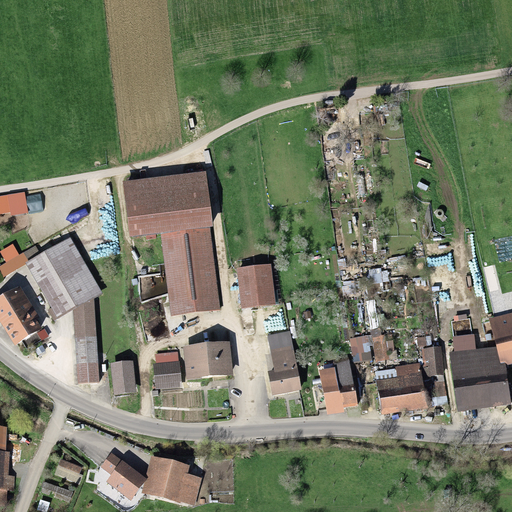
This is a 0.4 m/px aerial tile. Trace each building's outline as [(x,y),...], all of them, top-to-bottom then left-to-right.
[(161,236),(210,230),(203,177),(126,187),(132,239),(161,236)] [(107,193),(86,195),(88,214),(109,212),(107,193)] [(161,236),(171,316),(220,310),(210,230),(161,236)] [(67,240),(20,266),(52,322),(69,313),(93,300),(99,296),(67,240)] [(268,268),(237,273),(243,311),(274,307),(268,268)] [(38,333),(14,288),(0,296),(0,334),(8,349),(38,333)] [(96,385),(93,300),(69,313),(73,387),(96,385)] [(511,315),(483,319),(487,347),(490,368),(505,365),(511,364),(511,315)] [(228,347),(184,351),(186,383),(230,379),(228,347)] [(487,347),(448,351),(455,415),(510,408),(505,365),(490,368),(487,347)] [(299,393),(291,350),(272,354),(276,376),(269,377),(273,398),(299,393)] [(426,352),(430,378),(443,377),(439,350),(426,352)] [(176,355),(155,357),(157,390),(179,389),(176,355)] [(348,361),(308,369),(317,416),(358,408),(348,361)] [(132,365),(110,367),(114,398),(135,396),(132,365)] [(399,381),(378,385),(384,417),(425,410),(418,368),(398,371),(399,381)] [(4,455),(5,431),(2,431),(2,417),(0,416),(0,490),(13,491),(13,480),(7,480),(8,455),(4,455)] [(189,466),(151,456),(141,492),(194,506),(202,477),(187,474),(189,466)] [(82,467),(60,459),(54,474),(79,484),(83,475),(79,474),(82,467)] [(143,484),(122,467),(107,485),(127,502),(143,484)]
